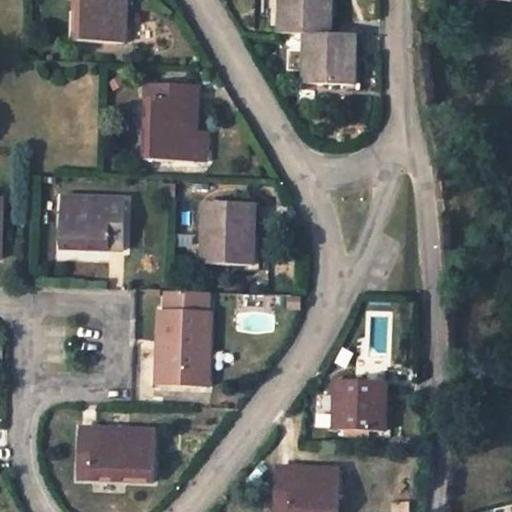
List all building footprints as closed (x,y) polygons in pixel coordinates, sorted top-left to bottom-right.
[(124,43),(125,13),(118,13),(117,0),(75,0),(74,42),(124,43)] [(117,0),(118,13),(125,13),(125,0),(117,0)] [(289,2),(289,15),(280,15),(279,34),(306,35),(330,35),(330,0),(284,0),(285,1),(289,2)] [(289,2),(285,1),(284,0),(280,0),(280,15),(289,15),(289,2)] [(330,35),(306,35),(305,54),(314,54),(313,67),(308,67),(308,85),(354,85),(355,36),(330,35)] [(313,67),(314,54),(305,54),(304,85),(308,85),(308,67),(313,67)] [(194,162),(196,132),(188,132),(189,119),(192,118),(194,87),(148,85),(145,160),(194,162)] [(189,119),(188,132),(196,132),(198,87),(194,87),(192,118),(189,119)] [(125,249),(127,203),(106,202),(105,207),(92,207),(92,198),(62,197),(60,247),(125,249)] [(105,207),(106,202),(127,203),(127,199),(92,198),(92,207),(105,207)] [(366,199),(356,199),(356,215),(366,215),(366,199)] [(204,202),(204,233),(212,234),(212,247),(207,247),(206,265),(251,266),(254,204),(204,202)] [(212,247),(212,234),(204,233),(203,264),(206,265),(207,247),(212,247)] [(209,311),(206,311),(206,292),(165,291),(165,310),(160,310),(159,340),(167,340),(166,352),(162,353),(161,386),(207,388),(209,311)] [(166,352),(167,340),(159,340),(157,386),(161,386),(162,353),(166,352)] [(336,380),(336,398),(343,398),(343,411),(340,411),(339,430),(385,432),(387,382),(336,380)] [(343,411),(343,398),(336,398),(335,430),(339,430),(340,411),(343,411)] [(80,429),(80,433),(111,434),(111,438),(126,438),(126,430),(80,429)] [(111,438),(111,434),(80,433),(78,478),(155,480),(157,430),(126,430),(126,438),(111,438)] [(297,476),(297,473),(276,472),(274,511),(340,511),(341,470),(311,469),(310,476),(297,476)]
